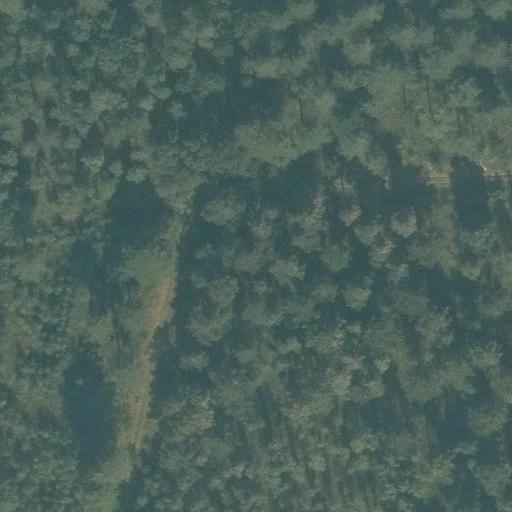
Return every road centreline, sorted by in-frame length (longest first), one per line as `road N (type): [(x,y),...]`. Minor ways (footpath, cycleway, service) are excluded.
road 1 (track): [(191,190),(114,511)]
road 2 (track): [(238,0),(191,190)]
